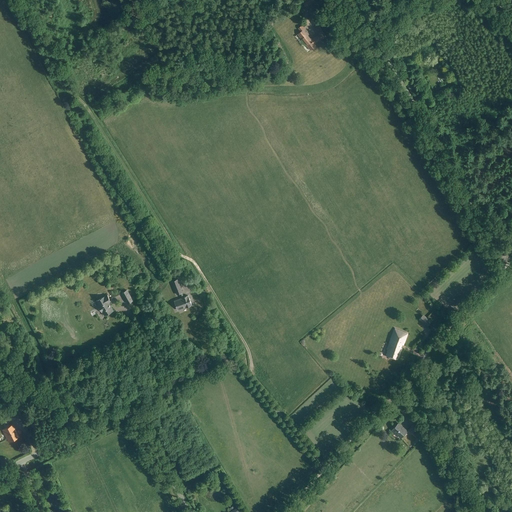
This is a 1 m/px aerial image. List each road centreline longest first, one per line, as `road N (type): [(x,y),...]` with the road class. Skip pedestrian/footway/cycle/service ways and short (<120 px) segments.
road 1 (track): [(254,385),(250,353),(197,265),(181,257),(102,130),(49,70),(12,0)]
road 2 (unclassified): [(285,511),(511,259)]
road 3 (track): [(361,0),(504,267)]
road 4 (tertiary): [(189,511),(126,413),(0,472)]
road 5 (track): [(182,511),(128,421),(0,483)]
road 6 (track): [(425,354),(439,435),(473,511)]
road 7 (track): [(254,385),(231,360),(178,377),(134,318)]
